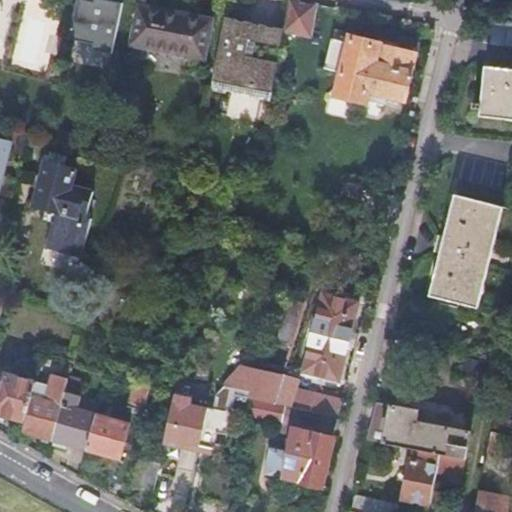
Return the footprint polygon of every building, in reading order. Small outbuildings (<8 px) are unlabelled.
[(110,0),(77,0),(68,40),(111,51),(123,3),(110,0)] [(313,34),(320,3),(303,0),(292,0),(286,29),(313,34)] [(137,4),(129,42),(203,57),(211,19),(137,4)] [(215,77),(274,89),(280,61),(247,54),(251,36),(284,42),(287,26),(227,13),(215,77)] [(405,99),(416,56),(331,34),(320,77),(340,83),(336,99),(364,106),(365,104),(383,108),(386,94),(405,99)] [(511,70),(486,67),(481,115),(511,118),(511,70)] [(95,136),(96,133),(59,123),(56,136),(60,137),(93,147),(95,136)] [(0,191),(14,136),(0,132),(0,191)] [(48,157),(36,200),(60,207),(49,242),(83,252),(93,215),(89,214),(97,190),(75,184),(81,166),(48,157)] [(356,211),(388,219),(394,195),(363,186),(356,211)] [(456,197),(432,297),(480,309),(504,208),(456,197)] [(312,338),(301,375),(337,384),(357,306),(323,297),(315,327),(307,326),(305,335),(312,338)] [(285,407),(338,420),(342,403),(315,396),(314,400),(291,394),(298,374),(284,371),(278,390),(273,403),(285,407)] [(31,401),(36,386),(4,376),(0,388),(0,417),(24,424),(31,401)] [(50,406),(31,401),(24,424),(21,433),(51,442),(62,403),(64,394),(67,384),(51,379),(45,399),(51,400),(50,406)] [(64,394),(75,397),(79,384),(68,381),(67,384),(64,394)] [(172,411),(161,459),(178,463),(180,457),(204,462),(206,456),(212,457),(214,448),(224,450),(234,411),(250,415),(254,399),(273,403),(278,390),(240,381),(214,409),(212,418),(206,416),(204,422),(189,418),(190,415),(172,411)] [(145,386),(134,383),(128,382),(121,406),(138,411),(145,386)] [(62,403),(51,442),(87,452),(96,419),(96,417),(76,412),(80,398),(75,397),(64,394),(62,403)] [(280,422),(285,407),(273,403),(254,399),(250,415),(280,422)] [(377,403),(368,441),(419,451),(467,460),(472,435),(416,423),(418,412),(377,403)] [(173,406),(172,411),(190,415),(191,410),(173,406)] [(511,441),(511,416),(495,413),(487,451),(510,455),(511,441)] [(129,429),(96,419),(87,452),(120,462),(129,429)] [(279,479),(321,490),(333,439),(293,428),(286,454),(279,479)] [(279,479),(286,454),(270,450),(264,474),(279,479)] [(467,460),(419,451),(418,457),(412,455),(403,499),(432,504),(438,480),(462,485),(467,460)] [(153,494),(159,465),(139,461),(132,489),(153,494)] [(479,493),(475,511),(506,511),(510,499),(479,493)] [(354,498),(350,511),(392,511),(393,506),(354,498)]
